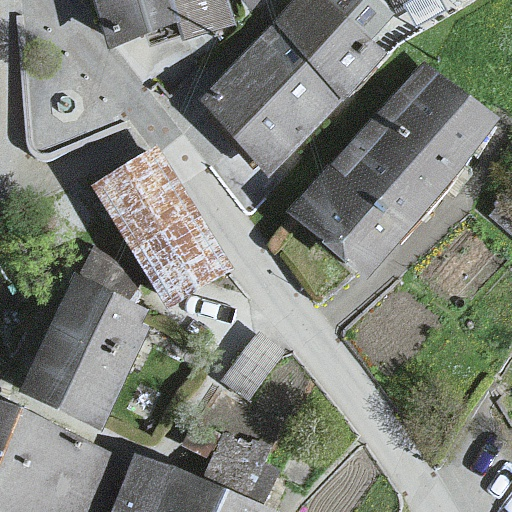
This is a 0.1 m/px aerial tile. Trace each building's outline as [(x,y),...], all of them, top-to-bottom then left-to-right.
[(96,0),(111,48),(179,28),(183,40),(236,24),(228,0),(96,0)] [(267,170),(380,54),(366,40),(391,15),(376,0),(299,0),(199,103),(267,170)] [(419,60),(290,213),(363,274),(492,122),(419,60)] [(152,147),(96,181),(171,305),(228,271),(152,147)] [(148,308),(76,275),(22,391),(94,425),(148,308)] [(258,331),(220,380),(249,402),(287,352),(258,331)] [(0,407),(0,511),(101,511),(122,461),(23,422),(0,407)] [(138,440),(113,511),(274,511),(277,506),(138,440)]
